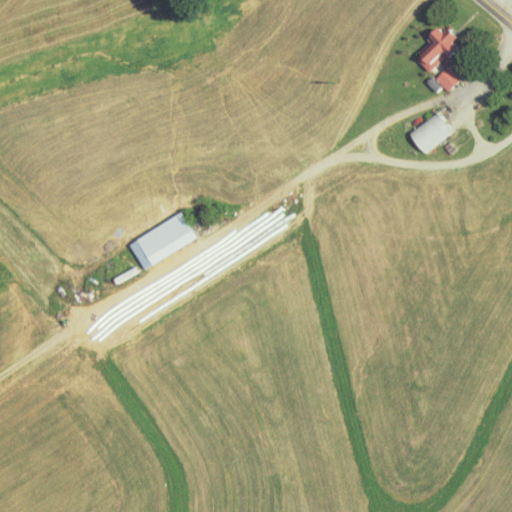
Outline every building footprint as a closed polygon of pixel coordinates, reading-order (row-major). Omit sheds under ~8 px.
[(408,51),(422,65),(448,38),(445,36),(451,29),(437,15),(421,31),(424,34),(408,51)] [(439,83),(452,73),(441,60),(428,70),(439,83)] [(428,84),(434,78),(424,69),(418,75),(428,84)] [(402,122),(414,143),(444,126),(433,105),(402,122)] [(187,224),(176,205),(130,231),(141,250),(187,224)]
